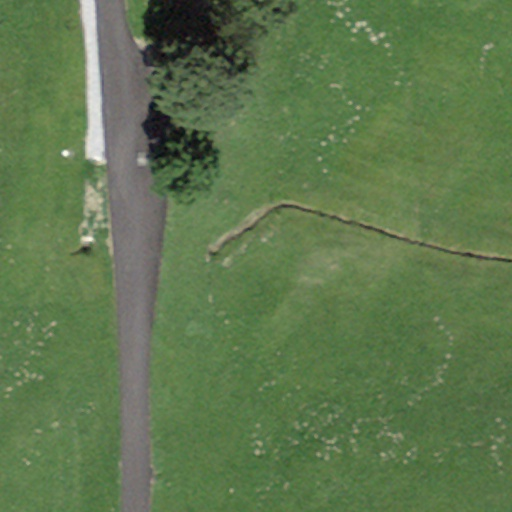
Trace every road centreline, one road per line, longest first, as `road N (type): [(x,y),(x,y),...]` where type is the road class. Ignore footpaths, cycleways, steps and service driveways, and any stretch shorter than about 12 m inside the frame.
road 1 (track): [(110,0),(133,255),(135,511)]
road 2 (track): [(124,141),(214,0)]
